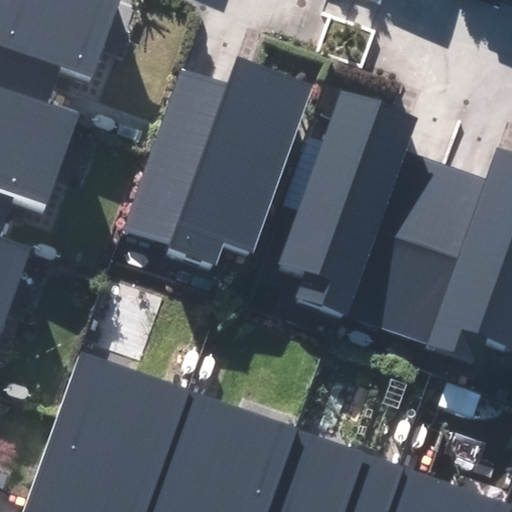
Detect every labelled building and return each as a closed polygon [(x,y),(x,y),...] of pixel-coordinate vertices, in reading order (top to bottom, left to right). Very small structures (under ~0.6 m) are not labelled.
[(0,0),(0,86),(50,104),(61,74),(90,85),(119,0),(0,0)] [(254,259),(314,83),(237,57),(229,83),(181,67),(125,231),(170,247),(166,257),(213,273),(221,248),(254,259)] [(0,230),(8,208),(41,219),(77,113),(50,104),(0,86),(0,230)] [(388,331),(446,166),(407,150),(418,118),(339,91),(277,271),(303,280),(296,301),(388,331)] [(487,180),(446,166),(388,331),(425,344),(423,348),(474,366),(482,343),(511,354),(511,353),(511,155),(497,150),(487,180)] [(0,331),(30,246),(0,234),(0,331)] [(151,511),(195,391),(82,351),(24,511),(151,511)] [(195,391),(151,511),(270,511),(300,429),(195,391)] [(391,511),(406,469),(300,429),(270,511),(391,511)] [(502,511),(504,507),(406,469),(391,511),(502,511)]
